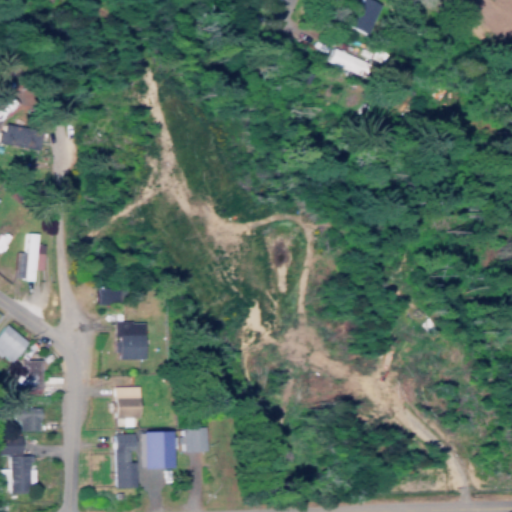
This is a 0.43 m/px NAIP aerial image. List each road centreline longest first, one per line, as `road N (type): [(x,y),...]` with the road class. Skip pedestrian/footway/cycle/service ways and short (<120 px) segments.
road 1 (residential): [(68,511),(75,369),(66,344),(71,316),(58,133),(41,86),(0,55)]
road 2 (residential): [(511,501),(235,511)]
